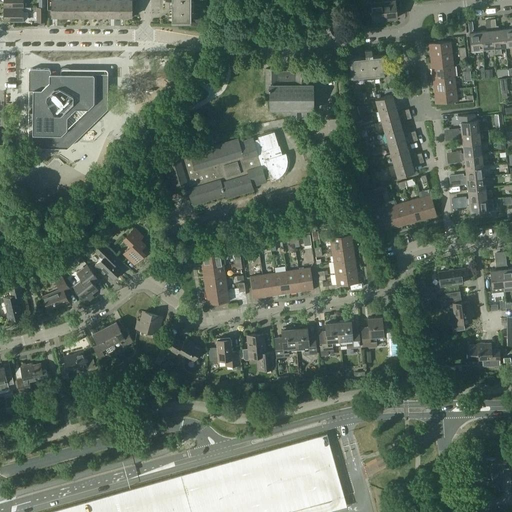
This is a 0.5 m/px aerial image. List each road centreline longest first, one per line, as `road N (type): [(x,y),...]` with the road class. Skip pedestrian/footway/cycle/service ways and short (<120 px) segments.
road 1 (residential): [(0,346),(85,320),(144,283),(202,321),(362,299),(404,280),(402,258),(449,246)]
road 2 (tertiary): [(222,456),(364,418),(443,415)]
road 3 (tertiary): [(442,405),(363,408),(222,445)]
road 4 (residential): [(145,35),(145,42),(336,39)]
road 5 (tertiary): [(0,473),(150,430)]
road 6 (residential): [(0,35),(145,35)]
road 7 (unclassified): [(7,511),(128,479)]
